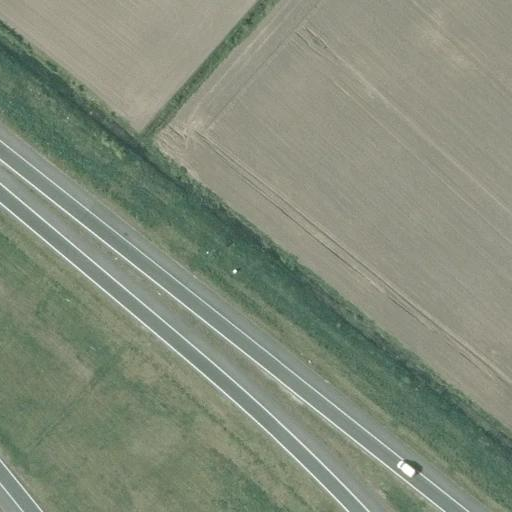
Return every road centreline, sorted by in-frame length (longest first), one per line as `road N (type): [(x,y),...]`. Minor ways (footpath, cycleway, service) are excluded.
road 1 (motorway): [(455,511),(0,151)]
road 2 (motorway): [(356,511),(120,293),(0,195)]
